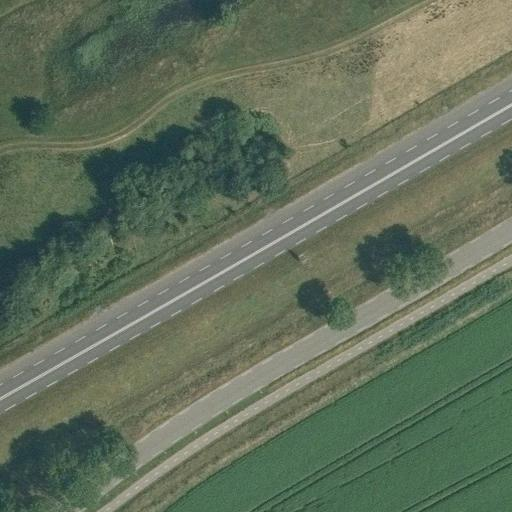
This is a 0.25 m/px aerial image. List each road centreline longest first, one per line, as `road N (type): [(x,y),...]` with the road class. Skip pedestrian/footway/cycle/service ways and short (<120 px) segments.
road 1 (primary): [(0,395),(511,103)]
road 2 (tertiary): [(63,511),(184,423),(511,228)]
